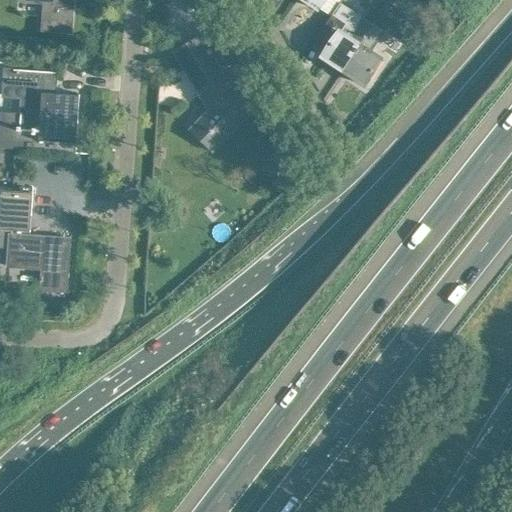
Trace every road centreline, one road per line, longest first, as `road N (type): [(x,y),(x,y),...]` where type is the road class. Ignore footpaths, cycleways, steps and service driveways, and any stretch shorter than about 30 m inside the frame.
road 1 (motorway): [(511,21),(273,270),(0,484)]
road 2 (motorway): [(511,128),(211,511)]
road 3 (residential): [(137,0),(113,304),(100,328),(73,342),(0,336)]
road 4 (motorway): [(275,511),(511,211)]
road 5 (residential): [(319,137),(235,0)]
road 6 (motorway): [(446,511),(511,408)]
